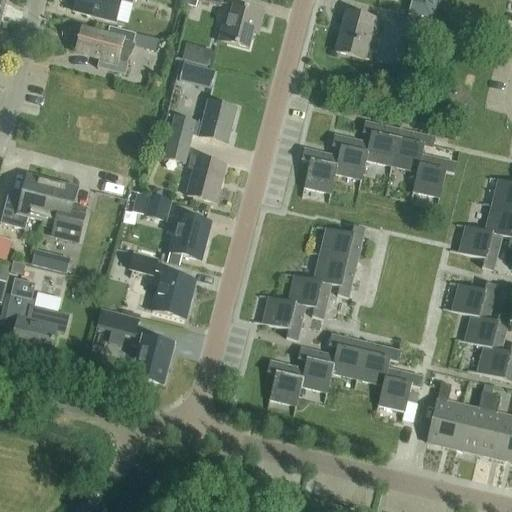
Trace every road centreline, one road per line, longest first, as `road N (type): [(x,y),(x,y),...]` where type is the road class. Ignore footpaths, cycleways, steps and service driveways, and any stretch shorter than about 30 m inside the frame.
road 1 (unclassified): [(190,428),(305,0)]
road 2 (unclassified): [(511,508),(190,428)]
road 3 (unclassified): [(190,428),(0,388)]
road 4 (unclassified): [(0,122),(38,0)]
